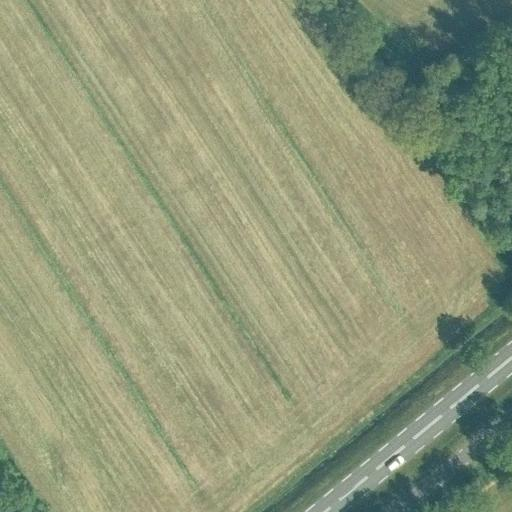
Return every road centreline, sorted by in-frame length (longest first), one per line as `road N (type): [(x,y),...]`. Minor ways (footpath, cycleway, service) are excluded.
road 1 (primary): [(322,511),(511,355)]
road 2 (unclassified): [(391,511),(511,413)]
